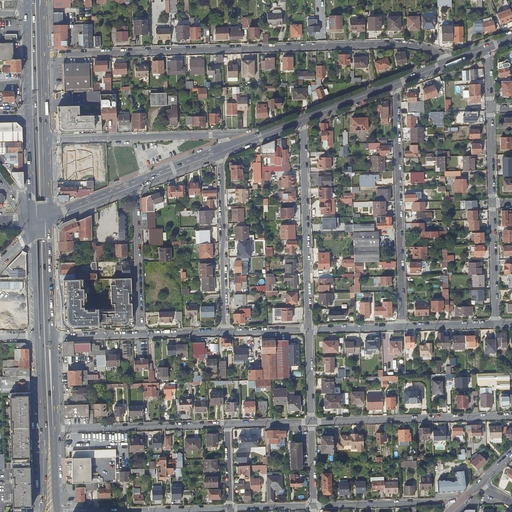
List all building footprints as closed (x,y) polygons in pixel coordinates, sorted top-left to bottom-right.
[(511,19),(511,16),(509,8),(495,14),(499,24),(511,19)] [(267,13),(267,27),(272,27),(272,25),(277,25),(282,25),(282,14),(281,14),(281,12),(280,11),(273,11),(272,12),(272,13),(267,13)] [(422,17),(422,30),(435,29),(434,17),(433,17),(433,12),(423,13),(423,17),(422,17)] [(329,17),(330,29),(342,28),(341,16),(329,17)] [(388,30),(400,29),(400,16),(388,16),(388,30)] [(54,17),(54,25),(64,25),(64,17),(54,17)] [(375,30),(381,30),(380,17),(368,17),(368,32),(375,32),(375,30)] [(410,31),(419,30),(418,17),(407,18),(407,25),(410,25),(410,31)] [(364,31),(364,18),(349,18),(349,29),(356,29),(356,31),(364,31)] [(317,19),(308,19),(308,35),(315,35),(315,32),(319,32),(319,26),(317,26),(317,19)] [(135,34),(147,33),(147,20),(134,20),(135,34)] [(492,22),(491,22),(484,24),(483,24),(482,24),(483,29),(483,33),(490,31),(490,32),(494,32),(492,22)] [(58,49),(68,49),(68,28),(74,27),(74,24),(64,25),(54,25),(54,40),(55,46),(58,49)] [(80,48),(93,48),(92,24),(84,24),(84,33),(80,33),(80,48)] [(291,36),(301,36),(301,25),(291,25),(291,36)] [(190,33),(190,26),(176,26),(177,39),(188,39),(188,33),(190,33)] [(452,44),(452,32),(452,27),(452,26),(441,27),(442,44),(452,44)] [(112,27),(113,41),(128,41),(128,27),(122,27),(122,32),(118,32),(118,27),(112,27)] [(249,27),(249,38),(259,38),(259,27),(249,27)] [(452,27),(452,32),(454,32),(454,42),(463,42),(462,27),(452,27)] [(191,28),(191,40),(201,39),(200,28),(191,28)] [(229,39),(228,28),(215,28),(216,39),(229,39)] [(228,28),(229,39),(242,39),(242,34),(240,34),(240,28),(228,28)] [(165,39),(171,39),(170,29),(156,29),(157,40),(162,39),(165,39)] [(11,60),(13,60),(12,42),(0,42),(0,59),(2,60),(6,60),(11,60)] [(395,56),(397,65),(407,63),(405,52),(397,54),(397,56),(395,56)] [(350,55),(346,56),(344,56),(340,56),(340,65),(350,65),(350,55)] [(353,57),(354,68),(367,68),(367,57),(353,57)] [(387,57),(374,61),(378,70),(390,65),(387,57)] [(265,62),(262,62),(262,69),(274,68),(274,58),(265,58),(265,62)] [(292,58),(282,58),(283,70),(293,70),(292,58)] [(20,64),(20,59),(13,60),(11,60),(11,68),(2,68),(2,73),(20,72),(20,64)] [(111,67),(111,61),(102,61),(102,60),(99,60),(99,61),(95,62),(95,64),(94,64),(94,68),(95,68),(95,71),(103,71),(103,67),(111,67)] [(205,73),(205,60),(190,60),(191,73),(205,73)] [(242,77),(255,76),(254,60),(242,61),(242,77)] [(498,69),(500,78),(509,76),(507,67),(508,67),(509,66),(509,65),(509,64),(508,64),(508,63),(507,63),(506,60),(499,62),(498,69)] [(163,61),(153,61),(153,73),(164,73),(163,61)] [(167,61),(167,71),(182,71),(182,68),(182,61),(167,61)] [(93,91),(93,88),(93,75),(92,63),(64,63),(64,76),(64,85),(65,87),(65,92),(72,91),(93,91)] [(126,74),(126,63),(115,64),(115,74),(126,74)] [(228,65),(228,81),(238,81),(238,65),(231,65),(231,64),(228,65)] [(149,76),(149,65),(136,65),(136,77),(149,76)] [(317,68),(317,77),(325,77),(325,65),(317,66),(317,68)] [(220,78),(219,69),(219,67),(208,67),(208,75),(215,75),(216,79),(220,78)] [(467,80),(478,79),(478,75),(476,75),(476,69),(469,69),(469,70),(466,70),(467,80)] [(298,71),(298,79),(315,78),(314,73),(307,73),(307,71),(298,71)] [(511,80),(501,81),(502,97),(511,96),(511,80)] [(322,96),(320,84),(312,86),(313,90),(312,90),(313,98),(322,96)] [(435,84),(424,88),(424,100),(439,94),(435,84)] [(468,84),(469,101),(480,101),(479,84),(468,84)] [(208,88),(206,88),(194,88),(192,88),(192,93),(199,93),(200,98),(208,98),(208,88)] [(10,90),(10,89),(8,89),(8,91),(3,91),(4,101),(14,100),(14,90),(10,90)] [(292,89),(293,99),(306,98),(305,89),(292,89)] [(73,106),(101,105),(101,91),(93,91),(72,91),(73,99),(73,106)] [(165,92),(151,92),(151,105),(166,104),(165,92)] [(424,112),(424,100),(416,100),(416,92),(408,92),(409,112),(419,112),(424,112)] [(117,114),(116,94),(101,94),(101,105),(102,119),(117,118),(117,114)] [(176,102),(176,94),(168,94),(168,102),(176,102)] [(237,103),(237,110),(243,110),(243,109),(248,109),(248,97),(237,97),(237,103)] [(378,105),(378,113),(383,113),(383,117),(381,117),(381,124),(388,124),(387,101),(381,101),(381,105),(378,105)] [(270,102),(270,112),(278,112),(278,102),(270,102)] [(237,113),(237,110),(237,103),(226,103),(226,114),(237,113)] [(169,124),(177,124),(177,105),(172,105),(172,110),(168,110),(169,124)] [(254,109),(256,109),(258,109),(258,113),(258,117),(267,117),(267,109),(262,109),(261,105),(254,105),(254,109)] [(98,131),(102,131),(101,115),(80,116),(79,106),(73,106),(58,107),(58,109),(58,130),(61,132),(77,132),(98,131)] [(419,112),(409,112),(409,115),(407,115),(408,127),(410,127),(415,127),(415,115),(419,115),(419,112)] [(477,124),(481,124),(481,112),(470,112),(470,117),(477,116),(477,124)] [(132,113),(132,128),(145,127),(145,120),(145,113),(132,113)] [(210,123),(219,123),(219,117),(218,113),(210,114),(210,123)] [(117,118),(117,119),(120,119),(120,124),(130,124),(130,114),(117,114),(117,118)] [(192,117),(192,124),(192,126),(206,126),(206,116),(192,117)] [(367,118),(351,118),(352,131),(367,130),(367,118)] [(503,128),(511,127),(511,118),(503,119),(503,128)] [(0,152),(5,151),(5,152),(22,151),(23,151),(22,128),(16,123),(0,123),(0,152)] [(324,146),(328,146),(328,145),(331,145),(331,141),(331,131),(327,131),(327,129),(326,129),(326,123),(321,123),(322,139),(324,139),(324,146)] [(410,142),(422,141),(427,141),(426,136),(422,137),(422,126),(415,127),(410,127),(410,142)] [(479,129),(470,129),(470,138),(479,138),(479,129)] [(510,138),(500,138),(501,150),(510,150),(510,138)] [(275,140),(261,145),(262,153),(275,153),(275,164),(281,164),(281,152),(282,152),(282,150),(280,150),(280,146),(275,146),(275,140)] [(481,153),(481,143),(471,143),(472,154),(481,153)] [(380,155),(382,155),(390,155),(389,145),(380,146),(380,155)] [(405,155),(420,155),(420,153),(419,153),(419,150),(417,150),(417,145),(411,145),(411,150),(405,150),(405,155)] [(6,163),(13,162),(14,162),(22,162),(22,151),(5,152),(5,151),(0,152),(0,161),(1,163),(6,163)] [(372,171),(384,171),(384,164),(383,164),(382,155),(380,155),(372,156),(372,171)] [(463,171),(474,170),(473,155),(463,156),(463,171)] [(261,172),(261,156),(256,156),(256,163),(253,163),(254,182),(262,182),(261,172)] [(440,171),(445,171),(444,156),(428,156),(428,160),(437,160),(437,167),(440,167),(440,171)] [(329,157),(319,158),(319,169),(332,169),(331,157),(329,157)] [(511,158),(503,158),(503,171),(511,171),(511,158)] [(24,186),(23,172),(22,172),(22,162),(14,162),(15,172),(13,172),(13,162),(6,163),(1,163),(20,187),(24,186)] [(243,178),(242,165),(240,165),(231,165),(231,178),(243,178)] [(267,171),(261,172),(262,179),(264,179),(264,180),(270,180),(270,171),(267,171)] [(423,171),(411,171),(411,182),(424,182),(423,171)] [(279,180),(279,187),(283,187),(294,187),(294,175),(282,175),(283,180),(279,180)] [(360,187),(373,186),(373,185),(374,185),(374,181),(379,181),(378,175),(360,175),(360,187)] [(330,177),(318,177),(319,186),(331,185),(330,177)] [(454,192),(465,192),(465,179),(454,179),(454,192)] [(503,191),(511,190),(511,179),(503,180),(503,191)] [(88,182),(88,188),(76,189),(76,187),(58,188),(58,200),(63,202),(83,196),(94,192),(93,181),(88,182)] [(199,194),(198,183),(188,183),(189,194),(199,194)] [(177,195),(177,186),(175,186),(169,186),(169,196),(177,195)] [(177,186),(177,195),(185,195),(185,186),(178,186),(177,186)] [(248,188),(236,189),(236,202),(248,201),(248,188)] [(332,188),(319,188),(320,199),(332,199),(332,188)] [(382,200),(386,200),(391,200),(390,188),(381,189),(382,200)] [(295,191),(283,191),(283,201),(295,201),(295,191)] [(157,193),(145,197),(147,200),(147,212),(147,216),(154,216),(154,206),(154,204),(155,206),(157,205),(160,203),(160,201),(168,201),(168,197),(159,197),(157,193)] [(216,199),(216,196),(209,196),(209,200),(206,200),(206,206),(202,206),(202,210),(212,210),(212,199),(216,199)] [(468,220),(469,230),(478,230),(478,226),(478,224),(480,224),(480,220),(479,220),(479,213),(477,213),(477,210),(478,210),(478,206),(477,206),(477,200),(465,200),(465,210),(467,210),(467,220),(468,220)] [(386,201),(373,201),(373,213),(386,213),(386,201)] [(412,206),(412,210),(425,210),(425,201),(414,201),(414,204),(414,206),(412,206)] [(325,205),(320,205),(320,214),(330,214),(330,203),(325,203),(325,205)] [(243,206),(233,206),(233,220),(244,220),(243,206)] [(293,218),(293,208),(281,208),(281,219),(293,218)] [(212,210),(202,210),(199,211),(200,224),(210,223),(210,215),(212,215),(212,210)] [(504,225),(508,225),(511,224),(511,213),(511,214),(511,211),(502,211),(503,225),(504,225)] [(432,213),(417,213),(417,221),(432,221),(432,213)] [(118,215),(119,240),(127,240),(126,214),(118,214),(118,215)] [(60,228),(60,241),(71,241),(71,233),(80,229),(81,241),(92,241),(92,215),(77,221),(76,218),(63,224),(60,228)] [(143,220),(143,229),(149,229),(154,228),(155,228),(154,216),(147,216),(147,220),(143,220)] [(386,216),(376,216),(376,218),(377,218),(377,223),(378,222),(379,227),(391,227),(391,217),(386,217),(386,216)] [(339,223),(338,218),(322,218),(322,224),(321,224),(321,230),(331,230),(336,230),(335,223),(339,223)] [(416,231),(425,231),(425,222),(412,222),(411,226),(414,226),(414,228),(413,231),(416,231)] [(282,239),(293,239),(293,231),(295,231),(295,224),(280,225),(281,232),(282,232),(282,239)] [(353,225),(353,233),(374,231),(373,224),(355,224),(353,224),(353,225)] [(345,233),(353,233),(353,225),(345,225),(345,233)] [(250,240),(251,240),(251,226),(238,226),(238,240),(239,240),(250,240)] [(154,228),(149,229),(150,245),(162,245),(162,240),(154,240),(154,236),(157,236),(157,232),(154,232),(154,228)] [(197,244),(200,244),(210,243),(210,231),(196,231),(197,244)] [(354,247),(379,246),(379,231),(374,231),(353,233),(354,247)] [(484,242),(484,233),(474,233),(475,242),(484,242)] [(250,240),(239,240),(239,245),(237,245),(238,257),(251,257),(250,240)] [(60,241),(60,250),(71,250),(71,241),(60,241)] [(297,241),(287,241),(287,247),(285,247),(285,252),(289,252),(289,253),(295,253),(295,247),(297,247),(297,241)] [(210,243),(200,244),(201,257),(212,257),(212,243),(210,243)] [(122,261),(127,261),(127,244),(116,244),(116,256),(119,256),(120,261),(122,261)] [(354,263),(355,263),(363,262),(365,262),(380,261),(379,246),(354,247),(354,260),(354,263)] [(427,246),(415,246),(415,253),(414,253),(414,258),(427,258),(427,246)] [(475,256),(482,255),(484,255),(484,246),(474,246),(475,256)] [(161,262),(171,261),(170,249),(161,249),(161,262)] [(9,278),(26,277),(26,264),(25,253),(23,252),(18,256),(6,269),(10,273),(9,275),(9,278)] [(329,270),(329,254),(318,254),(319,270),(329,270)] [(286,274),(293,273),(293,270),(296,270),(296,259),(286,260),(286,274)] [(236,261),(236,272),(243,272),(243,267),(247,267),(247,261),(242,261),(242,260),(236,261)] [(127,261),(122,261),(122,264),(122,275),(130,275),(130,265),(129,265),(129,261),(127,261)] [(61,269),(61,280),(79,279),(79,276),(80,276),(80,262),(61,263),(61,266),(62,266),(62,269),(61,269)] [(98,279),(97,262),(84,262),(84,266),(93,266),(95,269),(95,276),(80,276),(79,276),(79,279),(98,279)] [(355,278),(359,278),(358,271),(358,269),(363,269),(363,262),(355,263),(355,278)] [(420,262),(410,262),(410,266),(409,266),(409,270),(410,270),(410,272),(420,272),(420,262)] [(200,264),(201,277),(203,277),(213,277),(212,263),(200,264)] [(472,275),(482,275),(481,271),(480,271),(480,263),(469,263),(469,275),(472,275)] [(242,275),(241,275),(241,276),(236,276),(236,289),(241,289),(241,285),(242,285),(242,282),(247,282),(247,276),(242,276),(242,275)] [(449,311),(448,305),(448,290),(448,275),(440,276),(440,281),(442,281),(443,301),(443,310),(443,311),(449,311)] [(483,275),(482,275),(472,275),(473,287),(483,286),(483,275)] [(292,280),(292,288),(297,288),(297,276),(285,276),(285,280),(292,280)] [(391,276),(381,277),(381,285),(391,284),(391,276)] [(214,277),(213,277),(203,277),(203,291),(210,290),(210,291),(215,291),(214,277)] [(131,322),(132,321),(132,320),(131,279),(111,279),(111,284),(111,305),(114,305),(114,311),(103,312),(103,328),(125,327),(126,327),(128,326),(129,325),(130,323),(131,322)] [(329,279),(320,279),(320,282),(319,282),(319,291),(332,291),(332,279),(329,279)] [(87,307),(88,307),(87,294),(86,294),(85,281),(63,281),(65,322),(65,325),(66,326),(67,327),(68,329),(70,330),(71,331),(73,331),(74,332),(89,331),(89,329),(99,328),(99,312),(87,312),(87,309),(87,307)] [(355,286),(350,286),(350,292),(360,292),(360,282),(355,282),(355,286)] [(485,289),(476,289),(476,304),(483,304),(483,300),(485,300),(485,289)] [(286,293),(286,303),(297,303),(297,293),(286,293)] [(235,294),(235,303),(243,303),(243,294),(235,294)] [(332,304),(332,294),(319,294),(319,301),(320,302),(324,302),(324,305),(332,304)] [(443,301),(431,301),(431,312),(443,311),(443,310),(443,301)] [(369,317),(369,302),(360,303),(361,318),(369,317)] [(384,317),(392,317),(392,302),(383,302),(384,317)] [(10,304),(11,314),(13,313),(13,331),(29,330),(28,306),(22,306),(21,303),(10,304)] [(415,315),(428,314),(428,303),(414,303),(415,315)] [(198,315),(198,305),(186,305),(187,317),(191,317),(191,315),(198,315)] [(455,307),(455,315),(472,314),(472,306),(455,307)] [(201,307),(201,317),(215,317),(214,307),(201,307)] [(292,307),(283,308),(275,308),(276,316),(283,316),(283,320),(293,320),(292,307)] [(235,314),(235,319),(236,319),(236,323),(245,323),(245,320),(245,317),(251,317),(250,308),(245,308),(240,308),(240,314),(235,314)] [(173,312),(159,312),(160,322),(167,322),(167,323),(173,322),(173,312)] [(450,349),(450,337),(442,337),(442,333),(437,333),(438,344),(441,344),(441,349),(450,349)] [(495,340),(495,345),(502,345),(502,347),(508,347),(507,333),(495,334),(495,340)] [(465,346),(465,336),(453,336),(453,349),(465,349),(465,346)] [(465,336),(465,346),(478,346),(478,339),(475,339),(475,336),(465,336)] [(405,337),(405,348),(414,347),(414,337),(405,337)] [(249,380),(255,380),(271,380),(277,380),(276,341),(276,338),(261,339),(262,350),(259,350),(259,359),(262,359),(262,366),(262,369),(262,372),(248,372),(249,380)] [(379,350),(379,338),(374,338),(374,341),(365,341),(365,354),(371,354),(371,350),(379,350)] [(177,345),(177,354),(177,357),(187,357),(187,345),(181,345),(181,339),(177,339),(177,345)] [(495,345),(495,340),(492,340),(490,341),(489,342),(489,341),(488,340),(484,340),(485,353),(496,353),(495,345)] [(62,345),(62,356),(67,356),(71,356),(85,355),(84,352),(85,352),(86,355),(96,355),(105,355),(105,350),(99,350),(99,346),(95,346),(95,343),(90,344),(90,341),(66,342),(64,343),(62,345)] [(277,380),(287,379),(290,379),(289,341),(276,341),(277,380)] [(338,341),(323,342),(323,352),(338,352),(338,341)] [(344,343),(345,353),(354,353),(354,355),(360,355),(359,341),(354,341),(354,343),(344,343)] [(401,353),(401,342),(390,342),(390,353),(401,353)] [(24,343),(16,343),(16,349),(14,349),(14,360),(20,360),(29,359),(28,346),(24,343)] [(191,344),(191,359),(199,359),(199,362),(203,362),(202,359),(204,359),(204,350),(205,350),(205,348),(207,348),(207,344),(191,344)] [(420,346),(420,356),(432,356),(431,344),(427,344),(427,346),(424,346),(420,346)] [(168,355),(177,354),(177,345),(167,345),(168,355)] [(298,345),(289,346),(289,366),(298,365),(298,345)] [(234,349),(234,360),(248,360),(248,349),(234,349)] [(105,355),(96,355),(96,366),(105,366),(105,355)] [(105,355),(105,366),(120,365),(120,364),(119,355),(105,355)] [(134,361),(135,371),(143,370),(149,370),(149,368),(149,359),(145,359),(145,358),(141,358),(141,361),(134,361)] [(29,370),(29,359),(20,360),(20,361),(20,368),(3,368),(3,376),(28,376),(29,376),(29,370)] [(220,361),(220,360),(207,360),(207,372),(220,371),(220,361)] [(158,368),(158,373),(158,374),(158,376),(167,376),(167,367),(158,368)] [(86,370),(67,371),(68,385),(87,385),(87,380),(86,375),(86,370)] [(509,378),(509,372),(496,373),(493,373),(493,382),(496,382),(496,390),(499,390),(509,390),(509,378)] [(493,382),(493,373),(481,373),(477,373),(477,381),(477,382),(489,382),(493,382)] [(29,392),(29,383),(28,383),(28,376),(3,376),(0,376),(0,380),(1,381),(1,385),(18,384),(18,392),(24,392),(28,392),(29,392)] [(455,377),(455,387),(468,387),(468,377),(455,377)] [(328,378),(321,378),(322,385),(326,385),(326,388),(322,388),(322,394),(343,393),(342,388),(337,388),(336,379),(328,379),(328,378)] [(443,394),(443,379),(432,380),(433,395),(443,394)] [(0,392),(3,393),(10,393),(18,392),(18,384),(1,385),(1,381),(0,380),(0,392)] [(272,391),(271,381),(256,381),(256,391),(260,391),(260,386),(268,386),(268,391),(272,391)] [(144,390),(144,398),(148,398),(148,396),(155,395),(155,398),(160,398),(160,390),(156,390),(156,386),(160,386),(160,383),(154,383),(149,383),(142,383),(143,387),(149,386),(149,390),(144,390)] [(176,392),(176,386),(164,387),(165,400),(172,399),(171,392),(176,392)] [(480,388),(481,407),(492,407),(491,388),(488,388),(489,394),(485,394),(485,388),(480,388)] [(85,399),(85,389),(72,389),(72,399),(85,399)] [(288,404),(288,397),(288,393),(288,389),(275,390),(276,404),(288,404)] [(224,404),(224,391),(211,391),(211,402),(219,402),(219,404),(224,404)] [(10,393),(12,463),(29,462),(28,392),(10,393)] [(364,392),(351,392),(352,404),(364,404),(364,392)] [(405,392),(406,409),(422,409),(422,392),(405,392)] [(382,395),(366,395),(366,407),(371,407),(371,408),(382,408),(382,395)] [(324,396),(324,407),(334,406),(334,408),(341,408),(341,396),(324,396)] [(467,396),(457,396),(457,408),(468,407),(467,396)] [(288,404),(288,411),(300,410),(300,397),(295,397),(288,397),(288,404)] [(192,409),(192,398),(184,398),(179,399),(179,409),(188,409),(192,409)] [(386,410),(394,410),(394,406),(394,398),(386,398),(386,410)] [(268,410),(268,401),(259,401),(259,410),(268,410)] [(207,402),(195,402),(196,410),(199,410),(199,411),(207,411),(207,402)] [(227,411),(230,411),(231,411),(236,411),(236,402),(227,402),(227,411)] [(256,412),(256,402),(245,402),(245,412),(256,412)] [(64,405),(65,418),(89,417),(89,413),(93,413),(93,404),(64,405)] [(96,417),(106,417),(106,404),(96,404),(96,417)] [(115,415),(124,415),(124,406),(115,406),(115,415)] [(128,406),(128,415),(143,415),(143,406),(128,406)] [(466,432),(470,432),(470,436),(480,436),(480,438),(483,438),(483,428),(481,428),(481,425),(466,425),(466,432)] [(501,438),(501,426),(489,427),(489,438),(501,438)] [(419,428),(419,438),(429,438),(429,428),(425,428),(425,427),(419,428)] [(456,435),(456,441),(463,440),(463,435),(464,435),(464,431),(462,431),(462,428),(452,429),(452,435),(456,435)] [(446,439),(445,429),(439,429),(439,431),(433,431),(433,440),(446,439)] [(399,430),(399,445),(408,445),(408,441),(409,441),(409,437),(407,437),(407,430),(399,430)] [(286,447),(286,444),(286,431),(269,431),(269,444),(277,444),(277,447),(286,447)] [(364,451),(363,435),(358,435),(358,433),(355,433),(355,435),(349,435),(349,445),(351,445),(351,449),(358,448),(358,451),(364,451)] [(376,433),(376,443),(382,443),(382,440),(386,440),(386,433),(376,433)] [(208,446),(218,446),(218,434),(208,434),(208,446)] [(349,445),(349,435),(341,435),(341,442),(339,442),(338,444),(338,448),(344,448),(344,445),(349,445)] [(240,436),(240,447),(259,447),(259,436),(240,436)] [(322,445),(333,445),(333,436),(321,436),(322,445)] [(138,449),(143,449),(143,439),(135,439),(135,437),(129,437),(130,452),(135,451),(135,448),(138,448),(138,449)] [(149,441),(149,447),(162,447),(162,438),(153,438),(153,441),(149,441)] [(200,439),(185,440),(186,450),(200,450),(200,439)] [(303,468),(302,443),(291,444),(291,468),(303,468)] [(103,458),(115,457),(115,449),(109,450),(109,455),(103,455),(103,458)] [(463,460),(465,459),(465,453),(465,449),(461,450),(461,455),(457,455),(457,460),(463,460)] [(71,458),(90,458),(103,458),(103,455),(109,455),(109,450),(71,450),(71,458)] [(183,466),(183,458),(183,452),(177,452),(177,459),(171,459),(166,459),(166,467),(183,466)] [(242,462),(242,465),(247,465),(247,453),(237,453),(237,462),(242,462)] [(476,454),(473,457),(475,459),(470,463),(477,471),(486,462),(480,455),(479,456),(476,454)] [(90,458),(71,458),(71,461),(71,470),(91,470),(90,460),(90,458)] [(218,459),(205,460),(205,471),(218,471),(218,459)] [(30,503),(29,462),(12,463),(13,494),(14,504),(14,511),(27,511),(25,507),(30,507),(30,503)] [(246,467),(237,467),(237,475),(246,475),(246,481),(239,481),(239,485),(250,485),(251,485),(251,479),(251,468),(247,468),(246,467)] [(173,468),(166,468),(161,468),(161,473),(160,473),(160,479),(166,479),(166,473),(172,474),(173,468)] [(91,470),(71,470),(72,483),(86,483),(91,483),(91,470)] [(120,481),(128,481),(128,472),(120,472),(120,481)] [(463,492),(466,489),(464,472),(457,472),(457,474),(455,475),(456,482),(448,482),(448,481),(436,481),(437,494),(463,492)] [(322,474),(323,494),(331,494),(331,474),(322,474)] [(290,487),(302,487),(302,476),(290,476),(290,487)] [(217,477),(205,477),(205,487),(217,486),(217,477)] [(268,477),(268,503),(274,503),(274,490),(279,490),(283,490),(283,477),(268,477)] [(384,483),(384,477),(370,477),(370,480),(372,480),(372,489),(384,489),(384,483)] [(431,478),(420,478),(420,482),(419,482),(419,489),(431,489),(431,478)] [(251,485),(251,491),(261,491),(261,487),(261,484),(262,484),(262,481),(261,481),(261,479),(251,479),(251,485)] [(355,493),(365,493),(365,482),(355,482),(355,493)] [(384,483),(384,489),(384,493),(398,493),(397,483),(384,483)] [(339,495),(348,494),(348,484),(339,484),(339,488),(337,488),(337,491),(339,491),(339,495)] [(239,485),(238,485),(238,489),(244,489),(245,502),(250,502),(250,485),(239,485)] [(404,495),(409,495),(410,495),(415,495),(414,486),(407,486),(407,485),(404,485),(404,495)] [(77,487),(77,501),(86,501),(85,487),(77,487)] [(171,499),(181,499),(181,487),(171,488),(171,499)] [(98,488),(99,498),(110,497),(110,488),(105,488),(98,488)] [(152,499),(162,499),(162,489),(152,490),(152,499)] [(139,499),(135,499),(135,503),(143,503),(143,495),(139,495),(139,499)]
